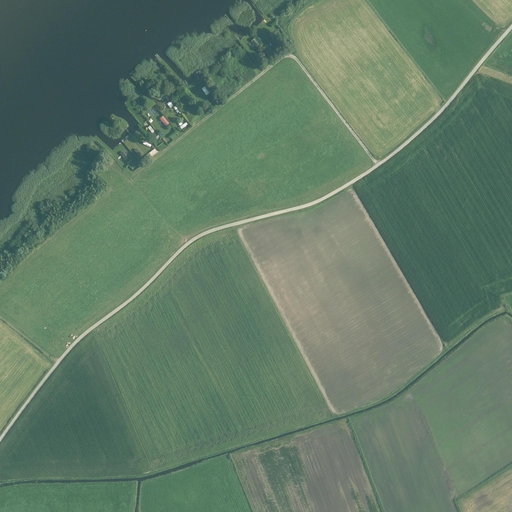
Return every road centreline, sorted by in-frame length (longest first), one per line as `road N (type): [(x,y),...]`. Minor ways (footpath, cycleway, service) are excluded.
road 1 (unclassified): [(0,440),(72,345),(183,247),(207,232),(316,202),(378,166),(433,119),(511,26)]
road 2 (track): [(142,168),(284,55),(294,56),(378,166)]
